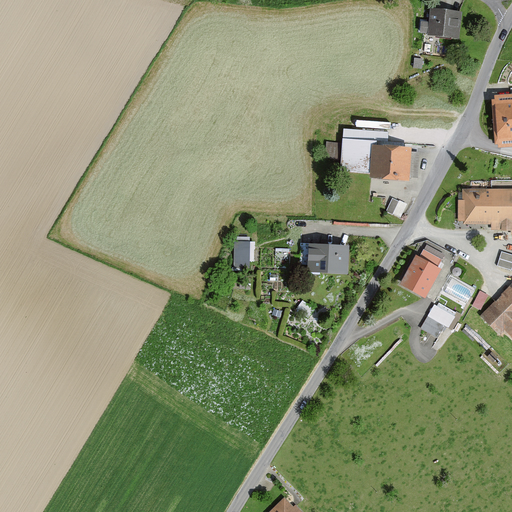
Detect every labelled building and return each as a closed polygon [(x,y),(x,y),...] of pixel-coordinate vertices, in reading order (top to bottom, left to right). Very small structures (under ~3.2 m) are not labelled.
[(459,39),(463,13),(431,8),(429,23),(421,22),(420,33),(459,39)] [(421,70),(422,61),(413,60),(413,69),(421,70)] [(511,95),(494,97),(497,143),(502,143),(502,146),(511,145),(511,95)] [(413,181),(415,146),(390,144),(390,133),(344,131),(342,172),(371,174),(371,179),(413,181)] [(502,151),(489,148),(486,164),(498,167),(502,151)] [(511,188),(463,190),(464,193),(458,193),(459,222),(465,222),(465,225),(493,224),(493,229),(503,229),(503,230),(511,230),(511,188)] [(407,208),(392,200),(385,214),(400,222),(407,208)] [(249,271),(249,242),(235,242),(234,270),(249,271)] [(352,272),(352,245),(313,244),(312,260),(330,260),(330,271),(352,272)] [(403,283),(429,297),(444,268),(441,266),(446,255),(428,246),(423,256),(419,254),(403,283)] [(498,267),(511,271),(511,254),(503,252),(498,267)] [(473,291),(452,279),(445,292),(466,304),(473,291)] [(511,284),(482,316),(503,336),(507,332),(511,336),(511,284)] [(488,293),(480,290),(476,299),(483,303),(488,293)] [(458,315),(436,304),(422,329),(440,338),(447,325),(451,327),(458,315)] [(273,511),(302,511),(287,498),(273,511)]
